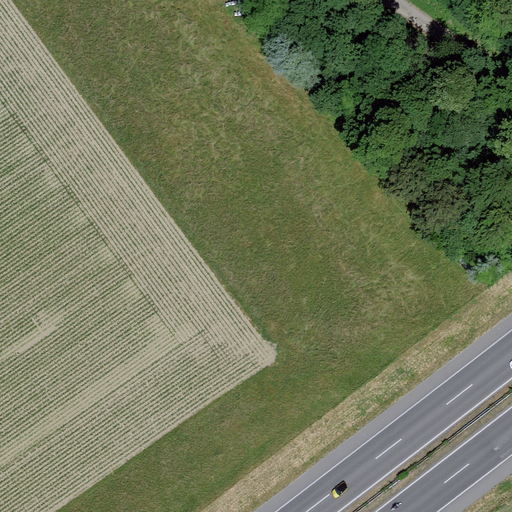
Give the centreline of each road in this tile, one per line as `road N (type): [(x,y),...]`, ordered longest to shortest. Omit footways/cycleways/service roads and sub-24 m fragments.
road 1 (motorway): [(511,353),(306,511)]
road 2 (track): [(394,0),(511,80)]
road 3 (motorway): [(406,511),(511,431)]
